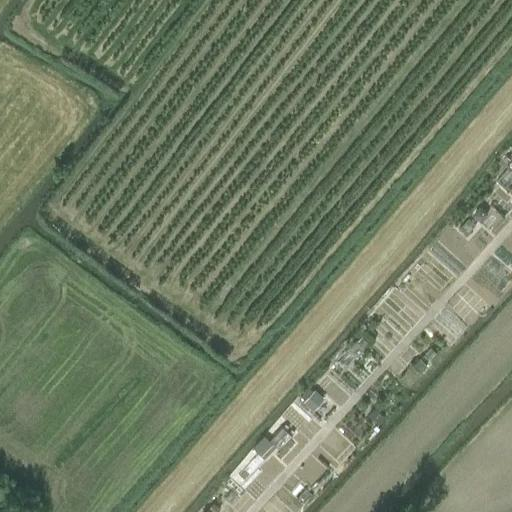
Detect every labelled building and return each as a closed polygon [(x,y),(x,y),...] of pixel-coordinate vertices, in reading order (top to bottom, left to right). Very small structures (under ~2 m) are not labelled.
[(481,220),(487,212),(479,205),(472,212),(481,220)] [(362,337),(349,350),(355,355),(367,342),(362,337)] [(420,359),(413,366),(419,372),(426,365),(420,359)] [(308,388),(300,396),(305,400),(303,401),(313,410),(323,398),(314,390),(313,392),(308,388)] [(374,408),(367,415),(374,421),(381,414),(374,408)] [(258,443),(253,448),(263,458),(269,453),(258,443)]
